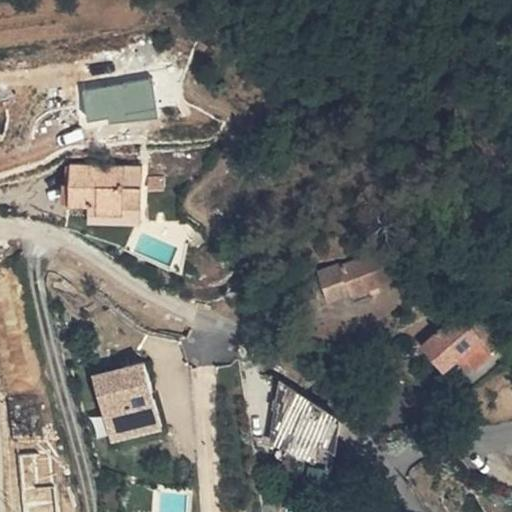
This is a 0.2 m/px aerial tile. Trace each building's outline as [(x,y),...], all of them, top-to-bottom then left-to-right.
[(90,118),(162,112),(158,76),(86,83),(90,118)] [(113,201),(130,200),(130,160),(63,162),(62,198),(88,198),(88,207),(114,206),(113,201)] [(78,207),(88,207),(88,198),(62,198),(63,207),(78,207)] [(114,206),(88,207),(78,207),(78,219),(130,218),(130,200),(113,201),(114,206)] [(511,244),(499,258),(511,272),(511,244)] [(297,287),(310,315),(380,284),(374,268),(369,270),(364,258),(297,287)] [(493,313),(511,295),(511,272),(499,258),(470,288),(473,291),(493,313)] [(493,313),(473,291),(418,343),(440,366),(452,353),(466,368),(507,330),(493,313)] [(149,358),(97,373),(115,438),(167,424),(149,358)] [(314,443),(331,450),(332,422),(295,393),(281,384),(265,444),(306,463),(314,443)]
